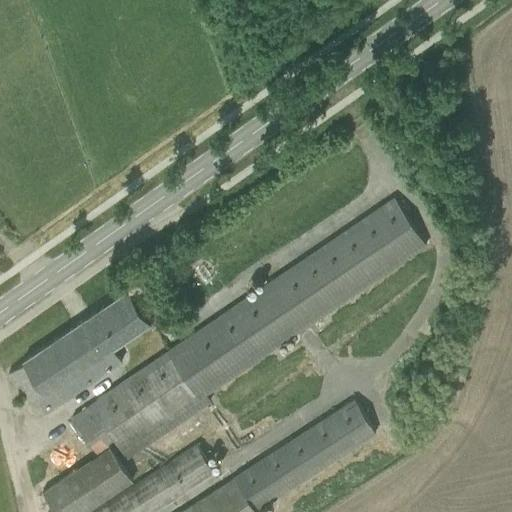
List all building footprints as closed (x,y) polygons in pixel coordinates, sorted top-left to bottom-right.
[(175,348),(92,404),(74,417),(98,454),(44,491),(58,511),(84,511),(133,479),(107,442),(115,437),(128,457),(211,401),(206,393),(427,243),(396,198),(179,345),(178,343),(174,346),(175,348)] [(151,322),(129,288),(24,359),(25,361),(9,372),(40,416),(122,360),(114,347),(151,322)] [(384,334),(385,329),(384,324),(383,320),(380,315),(378,313),(375,310),(370,307),(362,304),(357,304),(352,305),(346,308),(343,311),(339,315),(336,320),(335,325),(334,329),(335,334),(336,339),(338,343),(341,347),(349,352),(355,354),(358,355),(364,354),(369,353),(376,348),(379,345),(383,340),(384,334)] [(234,475),(235,477),(181,511),(257,511),(256,510),(377,433),(354,397),(234,475)] [(197,444),(92,511),(149,511),(214,470),(197,444)]
